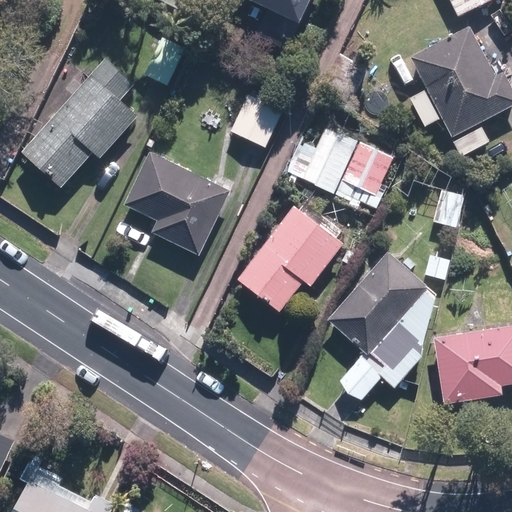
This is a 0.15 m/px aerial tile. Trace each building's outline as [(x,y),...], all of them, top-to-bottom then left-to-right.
[(155,0),(187,15),(193,0),(155,0)] [(249,0),(269,10),(257,35),(290,51),(315,0),(249,0)] [(501,0),(448,0),(460,21),(501,0)] [(497,78),(471,29),(412,60),(454,140),(511,109),(511,86),(505,74),(497,78)] [(188,50),(162,39),(147,76),(173,86),(188,50)] [(137,89),(106,60),(21,153),(63,191),(94,156),(101,162),(141,118),(124,103),(137,89)] [(286,111),(252,95),(233,134),(266,150),(286,111)] [(353,199),(378,211),(388,188),(384,186),(396,159),(341,134),(343,130),(332,125),(324,141),(319,139),(312,152),(318,155),(306,181),(317,186),(316,188),(351,204),(353,199)] [(232,192),(152,155),(128,208),(160,223),(154,235),(201,257),(232,192)] [(397,173),(390,189),(404,195),(410,178),(397,173)] [(467,196),(442,190),(435,223),(460,228),(467,196)] [(345,246),(295,208),(239,282),(282,314),(306,283),(312,288),(345,246)] [(439,298),(387,252),(331,325),(367,352),(341,385),(350,397),(364,401),(380,380),(398,394),(427,356),(439,298)] [(511,327),(435,340),(446,405),(503,396),(502,387),(511,385),(511,327)] [(0,475),(16,438),(0,431),(0,475)] [(92,502),(34,473),(14,511),(111,511),(116,504),(96,494),(92,502)]
